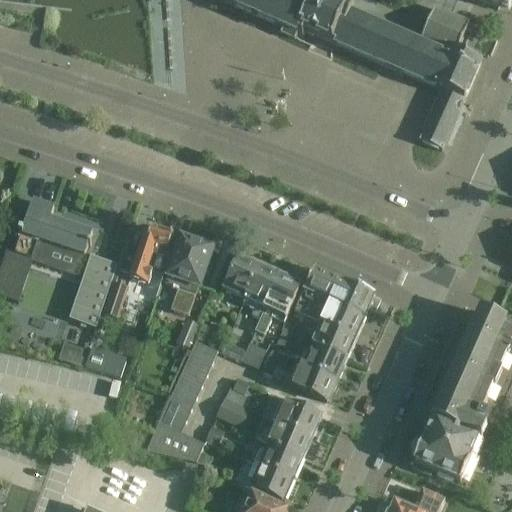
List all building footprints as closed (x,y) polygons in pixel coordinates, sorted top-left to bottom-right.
[(464,25),(461,24),(435,12),(434,11),(422,39),(418,48),(406,43),(399,40),(400,36),(399,36),(399,37),(350,16),(353,9),(335,0),(333,0),(218,0),(218,2),(221,4),(282,31),(281,34),(281,35),(295,42),(297,37),(302,39),(305,33),(326,42),(395,73),(398,74),(403,76),(442,93),(440,97),(436,105),(429,121),(424,133),(419,143),(419,144),(442,154),(442,153),(460,112),(481,65),(457,54),(469,27),(464,25)] [(511,0),(460,0),(508,16),(511,7),(511,0)] [(0,271),(0,300),(19,306),(32,265),(33,266),(36,256),(39,245),(62,253),(84,260),(92,236),(71,229),(51,222),(54,211),(42,207),(31,204),(21,232),(13,256),(6,254),(2,265),(0,271)] [(143,240),(130,282),(148,288),(152,275),(164,279),(171,255),(167,254),(173,237),(152,230),(149,241),(143,240)] [(181,242),(167,283),(166,282),(164,289),(177,293),(170,314),(189,321),(198,293),(212,252),(181,242)] [(94,262),(74,324),(96,332),(117,268),(91,259),(90,261),(94,262)] [(245,304),(260,270),(238,260),(222,294),(227,296),(245,304)] [(255,309),(251,318),(256,320),(260,322),(262,323),(281,280),(260,270),(245,304),(255,309)] [(369,312),(376,315),(381,304),(374,301),(374,300),(375,299),(344,285),(314,272),(304,295),(365,321),(369,312)] [(290,313),(301,289),(281,280),(262,323),(260,322),(255,335),(264,339),(272,322),(284,327),(285,325),(290,313)] [(114,288),(104,318),(118,323),(128,292),(114,288)] [(304,295),(295,315),(317,325),(356,342),(365,321),(304,295)] [(505,326),(481,316),(438,413),(437,412),(433,421),(422,448),(417,448),(413,450),(411,455),(412,460),(415,463),(414,466),(414,467),(412,472),(429,479),(432,474),(459,486),(476,447),(478,448),(480,444),(481,444),(482,442),(481,441),(486,428),(485,427),(488,420),(481,416),(482,413),(483,413),(487,404),(486,404),(493,389),(495,389),(502,373),(500,372),(507,357),(511,349),(510,348),(511,344),(511,333),(504,330),(505,326)] [(199,328),(186,323),(176,348),(190,353),(199,328)] [(284,327),(281,333),(283,334),(292,338),(292,339),(301,343),(302,343),(304,344),(307,336),(285,325),(284,327)] [(311,347),(346,363),(356,342),(317,325),(311,338),(314,340),(312,347),(311,347)] [(302,343),(301,343),(292,339),(292,338),(283,334),(277,349),(298,353),(299,351),(304,354),(308,355),(302,368),(337,384),(346,363),(311,347),(304,344),(302,343)] [(190,358),(212,367),(218,355),(196,345),(190,358)] [(227,346),(222,358),(241,366),(246,355),(227,346)] [(64,347),(58,363),(82,371),(85,362),(80,361),(83,353),(64,347)] [(302,368),(297,366),(291,378),(283,375),(289,363),(271,354),(266,365),(261,376),(294,391),(327,405),(337,384),(302,368)] [(185,369),(207,379),(212,367),(190,358),(185,369)] [(180,381),(202,391),(207,379),(185,369),(180,381)] [(175,393),(197,403),(202,391),(180,381),(175,393)] [(249,401),(245,399),(249,389),(238,384),(234,394),(230,392),(225,403),(244,412),(249,401)] [(169,405),(191,414),(197,403),(175,393),(169,405)] [(225,403),(216,422),(241,433),(249,414),(244,412),(225,403)] [(164,416),(186,426),(191,414),(169,405),(164,416)] [(321,420),(287,405),(277,427),(312,442),(321,420)] [(159,428),(181,438),(186,426),(164,416),(159,428)] [(312,442),(277,427),(268,448),(302,463),(312,442)] [(103,445),(146,455),(153,439),(107,428),(103,445)] [(196,467),(201,456),(205,448),(181,438),(159,428),(158,428),(153,439),(146,455),(196,467)] [(212,430),(205,445),(217,450),(224,435),(212,430)] [(302,463),(268,448),(258,469),(293,484),(302,463)] [(201,456),(196,467),(208,470),(212,461),(201,456)] [(293,484),(258,469),(249,490),(284,506),(293,484)] [(283,511),(251,497),(245,495),(237,511),(283,511)] [(440,511),(444,504),(422,495),(414,511),(407,511),(395,507),(392,511),(440,511)] [(193,498),(188,510),(192,511),(198,511),(202,502),(193,498)]
